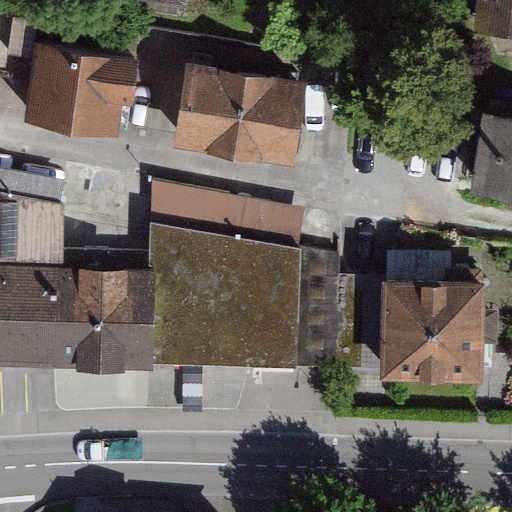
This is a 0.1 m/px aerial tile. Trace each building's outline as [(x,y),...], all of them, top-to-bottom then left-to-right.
[(511,0),(482,0),(480,19),(511,24),(511,0)] [(34,114),(133,128),(143,37),(44,26),(34,114)] [(182,126),(299,145),(311,70),(194,51),(182,126)] [(511,103),(486,100),(474,176),(511,182),(511,103)] [(0,175),(0,352),(148,351),(367,351),(371,258),(345,258),(346,230),(299,230),(303,191),(153,166),(149,250),(64,244),(64,186),(0,175)] [(489,354),(492,261),(390,258),(387,352),(489,354)]
